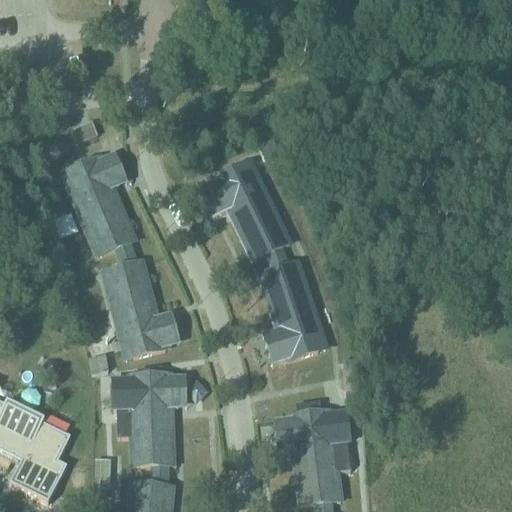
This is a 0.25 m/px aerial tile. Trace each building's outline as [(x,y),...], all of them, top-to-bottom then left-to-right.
[(91,126),(73,133),(78,148),(97,140),(91,126)] [(272,144),(258,151),(265,166),(279,159),(272,144)] [(117,262),(134,258),(130,247),(134,246),(116,201),(111,204),(107,195),(119,190),(107,162),(101,164),(100,163),(70,175),(75,187),(71,189),(80,212),(77,213),(96,259),(114,252),(117,262)] [(266,259),(269,268),(285,261),(281,252),(289,248),(267,203),(264,205),(252,181),(248,183),(242,171),(213,185),(214,187),(208,190),(221,218),(233,212),(237,220),(231,223),(252,266),(266,259)] [(49,199),(34,204),(40,220),(55,215),(49,199)] [(126,351),(130,349),(134,362),(165,354),(165,352),(171,350),(163,320),(151,324),(149,315),(154,313),(142,267),(137,268),(134,258),(117,262),(121,272),(102,278),(115,326),(119,325),(126,351)] [(286,364),(287,366),(318,355),(314,343),(318,341),(310,316),(313,315),(297,267),(288,270),(285,261),(269,268),(273,276),(258,281),(274,326),(279,324),(282,333),(270,337),(280,366),(286,364)] [(94,395),(111,392),(105,360),(89,363),(94,395)] [(362,396),(359,364),(343,365),(345,397),(362,396)] [(160,372),(137,376),(137,381),(129,381),(129,383),(112,384),(113,422),(117,422),(118,445),(131,444),(132,471),(152,470),(151,480),(168,481),(168,470),(173,470),(171,422),(166,422),(165,413),(178,412),(177,381),(170,382),(170,380),(161,380),(160,372)] [(48,508),(67,470),(58,466),(70,441),(43,428),(45,424),(7,405),(5,409),(0,406),(0,455),(21,466),(10,489),(48,508)] [(315,508),(314,511),(331,511),(332,510),(341,509),(337,477),(350,475),(346,447),(350,446),(345,416),(328,418),(328,416),(319,418),(318,408),(296,411),(297,420),(288,422),(288,423),(281,424),(285,455),(298,453),(299,462),(294,463),(300,510),(315,508)] [(110,464),(94,463),(93,494),(109,494),(110,464)] [(170,511),(172,492),(167,492),(168,481),(151,480),(151,490),(132,488),(129,511),(170,511)] [(79,511),(60,502),(54,511),(79,511)]
